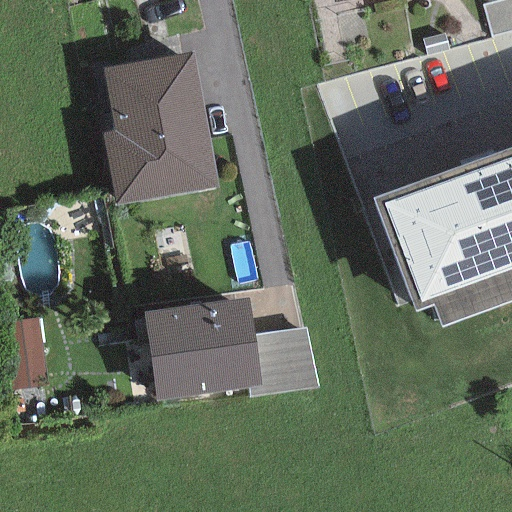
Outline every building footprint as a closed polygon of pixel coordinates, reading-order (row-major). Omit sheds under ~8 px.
[(511,0),(506,0),(482,7),(490,38),(511,31),(511,0)] [(192,52),(102,69),(113,132),(102,134),(115,206),(217,187),(192,52)] [(434,304),(442,327),(511,301),(511,148),(372,199),(413,311),(434,304)] [(247,298),(142,313),(156,402),(247,389),(260,387),(253,335),(247,298)] [(305,330),(253,335),(260,387),(247,389),(248,398),(317,389),(305,330)]
